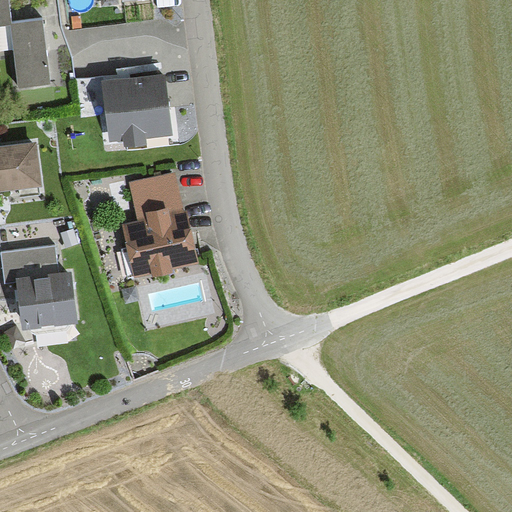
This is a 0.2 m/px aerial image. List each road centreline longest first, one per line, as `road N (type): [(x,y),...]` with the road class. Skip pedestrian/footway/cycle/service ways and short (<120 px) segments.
road 1 (residential): [(195,0),(219,188),(271,341),(24,436)]
road 2 (track): [(511,244),(271,341),(295,353),(459,511)]
